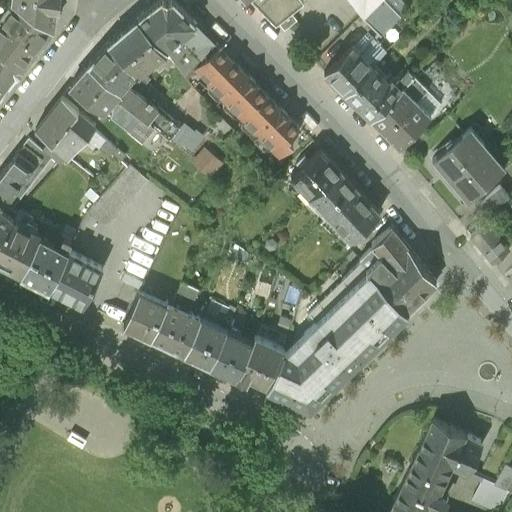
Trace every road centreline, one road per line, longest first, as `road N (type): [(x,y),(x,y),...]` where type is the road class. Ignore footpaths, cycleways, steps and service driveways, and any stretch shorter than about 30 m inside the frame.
road 1 (residential): [(220,0),(511,322)]
road 2 (residential): [(305,511),(310,479),(294,442),(0,296)]
road 3 (residential): [(109,4),(0,143)]
